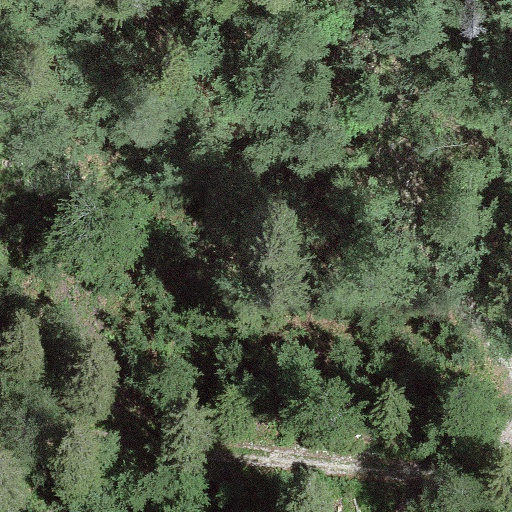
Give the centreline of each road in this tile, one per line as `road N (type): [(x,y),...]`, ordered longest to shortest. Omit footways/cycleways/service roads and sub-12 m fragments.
road 1 (track): [(466,469),(99,442),(0,417)]
road 2 (track): [(511,449),(466,469),(409,511)]
